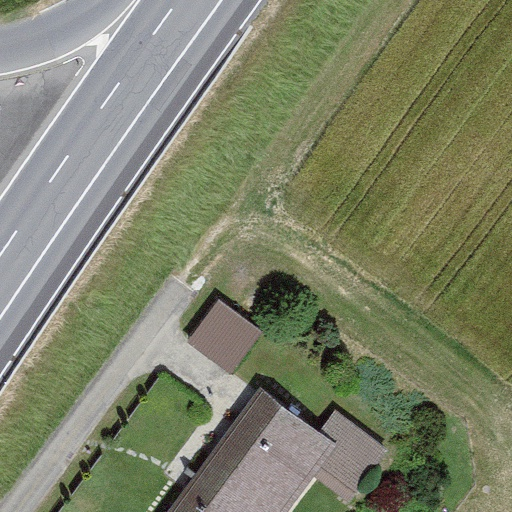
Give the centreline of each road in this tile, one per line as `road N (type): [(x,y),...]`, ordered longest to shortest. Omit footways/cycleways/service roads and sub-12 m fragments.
road 1 (primary): [(199,0),(0,289)]
road 2 (primary): [(110,0),(51,35),(0,50)]
